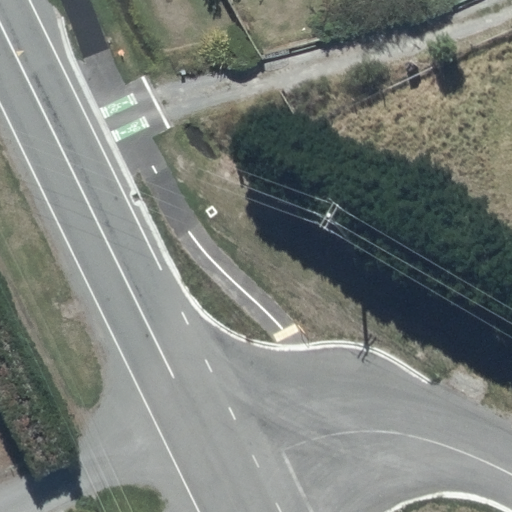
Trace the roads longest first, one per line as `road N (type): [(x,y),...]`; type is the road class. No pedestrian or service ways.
road 1 (tertiary): [(223,479),(0,20)]
road 2 (unclassified): [(223,479),(335,434),(381,431),(511,474)]
